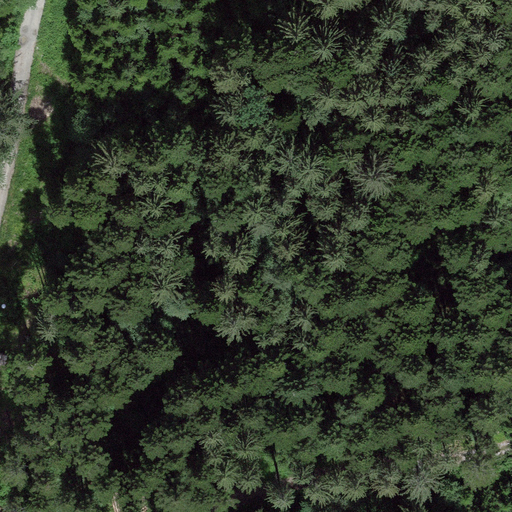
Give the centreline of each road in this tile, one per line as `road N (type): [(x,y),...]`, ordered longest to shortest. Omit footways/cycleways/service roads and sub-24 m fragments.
road 1 (track): [(188,511),(323,477),(511,446)]
road 2 (track): [(0,187),(42,0)]
